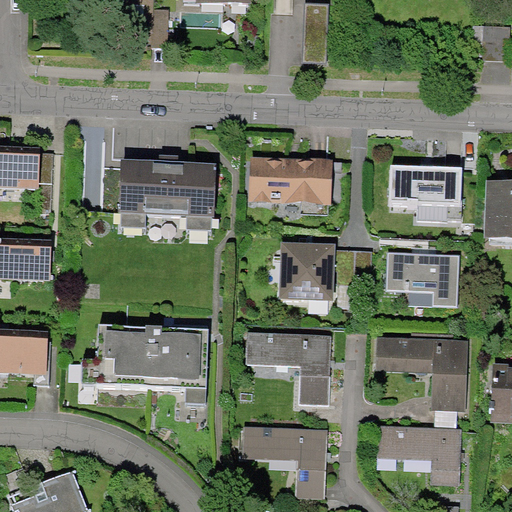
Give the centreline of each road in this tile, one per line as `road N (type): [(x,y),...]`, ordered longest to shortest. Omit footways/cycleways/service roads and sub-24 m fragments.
road 1 (residential): [(511,119),(14,102)]
road 2 (residential): [(196,511),(173,483),(129,454),(75,435),(0,432)]
